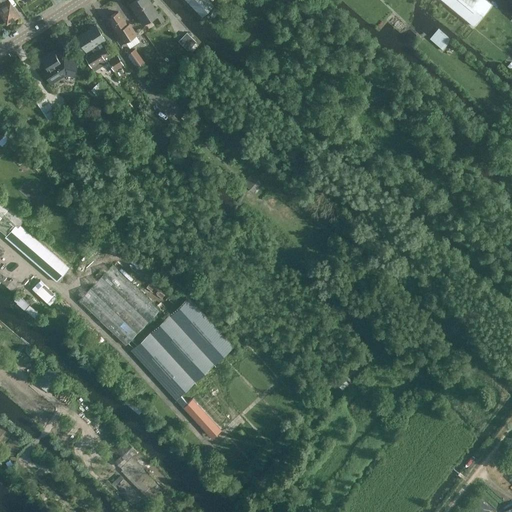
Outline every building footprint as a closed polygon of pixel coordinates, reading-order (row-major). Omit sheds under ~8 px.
[(135,0),(129,4),(143,25),(154,18),(158,24),(164,20),(159,13),(158,14),(149,0),(135,0)] [(185,0),(202,16),(214,5),(209,0),(185,0)] [(441,0),(473,26),(491,4),(485,0),(441,0)] [(10,3),(0,8),(0,14),(1,14),(7,23),(18,16),(10,3)] [(118,12),(108,17),(124,43),(136,36),(129,24),(126,25),(118,12)] [(86,31),(107,63),(108,62),(114,71),(123,64),(117,55),(113,58),(112,59),(102,42),(105,40),(96,25),(86,31)] [(107,63),(86,31),(78,37),(87,52),(91,49),(93,53),(86,58),(94,72),(107,63)] [(188,50),(189,49),(196,42),(186,32),(178,41),(188,50)] [(133,51),(127,56),(136,69),(143,64),(133,51)] [(64,59),(60,62),(54,52),(41,60),(47,68),(42,71),(49,82),(61,74),(63,76),(66,74),(74,76),(78,61),(72,60),(72,61),(64,59)] [(101,80),(96,85),(103,91),(106,88),(107,86),(101,80)] [(158,127),(162,122),(149,110),(144,114),(158,127)] [(0,143),(2,146),(10,138),(6,134),(7,133),(0,125),(0,143)] [(39,159),(33,165),(39,170),(44,164),(39,159)] [(243,182),(253,191),(261,181),(251,173),(243,182)] [(0,217),(2,216),(9,208),(9,207),(0,199),(0,217)] [(24,221),(9,208),(2,216),(0,217),(0,230),(6,236),(17,223),(20,225),(24,221)] [(69,267),(20,225),(17,223),(6,236),(5,237),(56,282),(69,267)] [(126,345),(159,310),(113,265),(79,299),(126,345)] [(187,402),(186,401),(180,395),(233,347),(188,297),(130,350),(212,439),(231,421),(202,389),(187,402)] [(61,377),(49,367),(36,382),(48,392),(61,377)] [(114,461),(120,467),(137,451),(127,440),(116,451),(121,455),(114,461)]
